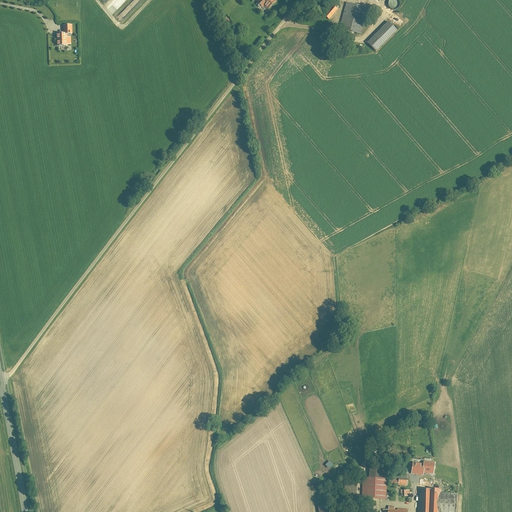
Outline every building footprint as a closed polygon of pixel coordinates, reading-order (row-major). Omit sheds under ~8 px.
[(275,0),(255,0),(256,0),(252,4),(259,10),(262,6),(266,10),(275,0)] [(400,0),(391,0),(391,8),(400,8),(400,0)] [(320,14),(327,21),(337,11),(330,4),(320,14)] [(339,30),(361,36),(368,10),(346,4),(339,30)] [(370,42),(379,51),(401,30),(392,21),(370,42)] [(74,33),(74,25),(66,25),(66,34),(69,33),(74,33)] [(66,34),(59,34),(60,46),(69,45),(69,44),(73,44),(73,37),(69,37),(69,33),(66,34)] [(412,462),(411,473),(423,475),(423,473),(433,474),(434,463),(424,462),(424,464),(412,462)] [(361,499),(384,499),(384,465),(368,465),(368,478),(361,478),(361,499)] [(399,483),(399,485),(407,485),(407,477),(389,476),(389,483),(399,483)] [(344,479),(344,495),(358,495),(358,479),(344,479)] [(419,489),(418,511),(455,511),(456,492),(433,492),(433,489),(419,489)]
